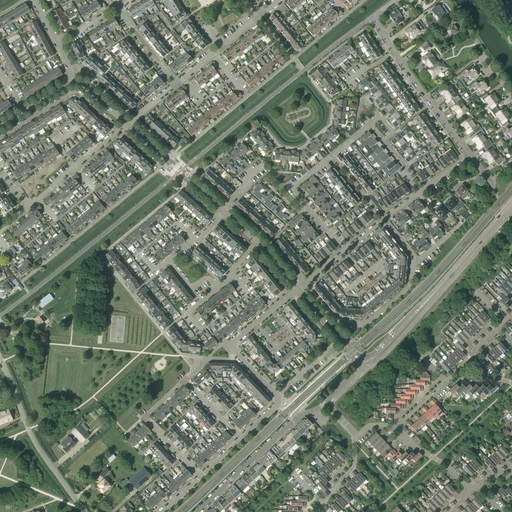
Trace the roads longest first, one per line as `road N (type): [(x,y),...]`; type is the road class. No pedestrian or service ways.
road 1 (residential): [(200,479),(144,418),(186,380),(240,440)]
road 2 (tertiary): [(363,361),(511,205)]
road 3 (residential): [(468,154),(372,16),(394,0)]
road 4 (residential): [(343,250),(292,187),(370,124)]
road 5 (residential): [(83,511),(28,430),(0,356)]
road 6 (residential): [(197,511),(301,414),(327,404)]
road 7 (residential): [(304,282),(333,319),(364,323),(408,288),(413,260)]
road 8 (residential): [(194,172),(304,282)]
road 9 (residential): [(240,440),(277,402),(232,349),(252,324)]
road 10 (residential): [(0,137),(75,91),(119,131)]
